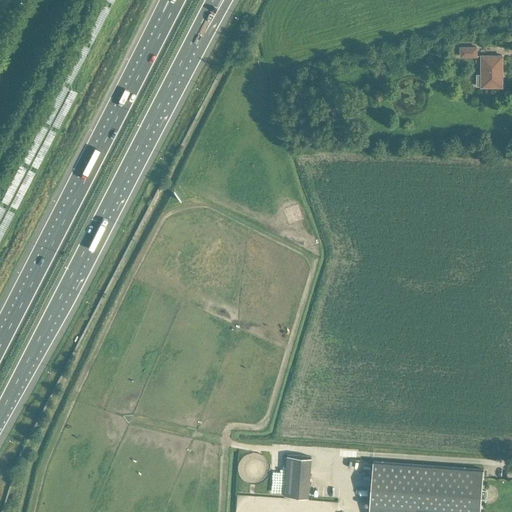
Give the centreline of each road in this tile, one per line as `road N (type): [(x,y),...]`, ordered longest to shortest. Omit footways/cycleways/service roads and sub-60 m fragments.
road 1 (motorway): [(0,414),(196,30)]
road 2 (motorway): [(168,15),(0,347)]
